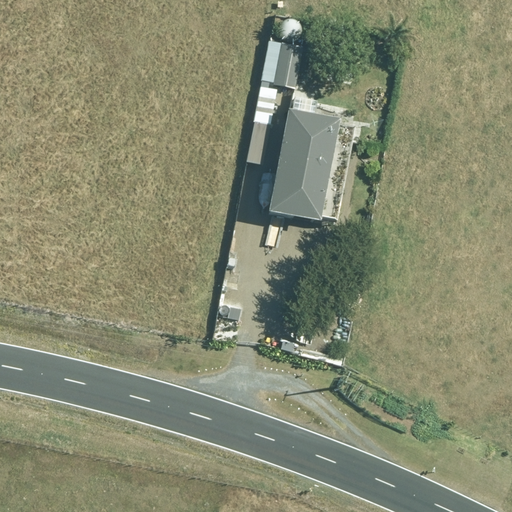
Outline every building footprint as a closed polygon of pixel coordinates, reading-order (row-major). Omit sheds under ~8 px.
[(283,46),(269,44),(262,84),(276,87),(283,46)] [(300,50),(286,48),(280,91),(295,93),(300,50)] [(255,127),(271,129),(276,91),(260,89),(255,127)] [(336,127),(290,119),(273,219),(319,227),(319,223),(336,226),(353,130),(336,127)] [(271,129),(255,127),(249,169),(265,171),(271,129)]
